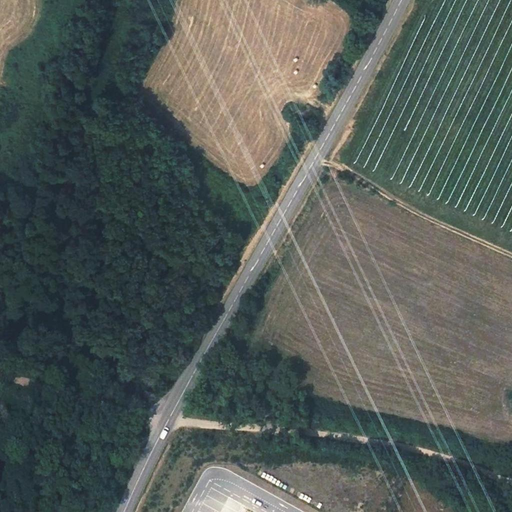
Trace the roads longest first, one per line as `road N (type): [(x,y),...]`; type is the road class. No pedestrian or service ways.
road 1 (primary): [(398,0),(164,418),(120,511)]
road 2 (track): [(511,483),(433,453),(164,418)]
road 3 (track): [(0,370),(47,391),(164,418)]
